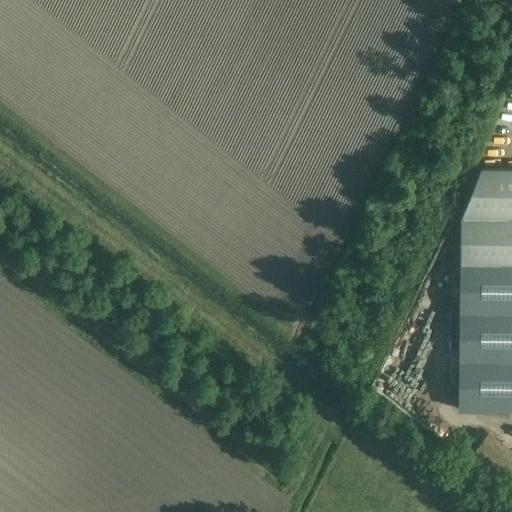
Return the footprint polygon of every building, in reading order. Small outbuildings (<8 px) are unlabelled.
[(0,91),(2,92),(4,85),(24,49),(30,29),(16,25),(18,16),(5,9),(0,17),(0,91)] [(57,84),(48,80),(53,68),(31,59),(10,110),(40,122),(57,84)] [(78,105),(85,91),(72,84),(44,135),(74,152),(96,115),(78,105)] [(103,120),(81,161),(113,177),(134,137),(103,120)] [(459,409),(511,409),(511,171),(480,171),(461,213),(461,265),(459,409)]
